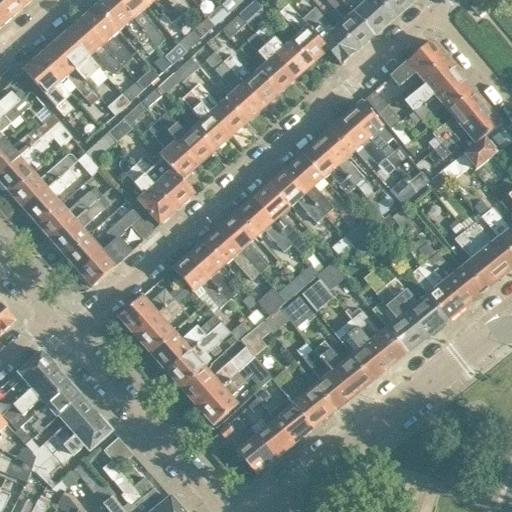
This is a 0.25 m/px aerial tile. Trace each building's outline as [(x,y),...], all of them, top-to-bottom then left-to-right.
[(0,0),(0,25),(2,27),(16,14),(2,0),(0,0)] [(2,0),(16,14),(32,1),(31,0),(2,0)] [(144,49),(151,42),(115,0),(107,0),(98,8),(119,34),(126,28),(144,49)] [(140,0),(115,0),(151,42),(157,49),(165,43),(158,36),(159,35),(142,15),(148,9),(140,0)] [(173,24),(181,17),(167,0),(140,0),(148,9),(155,3),(173,24)] [(167,0),(181,17),(189,10),(180,0),(167,0)] [(240,0),(228,0),(221,6),(228,14),(242,2),(240,0)] [(341,0),(325,0),(345,21),(338,27),(349,40),(346,42),(356,53),(359,50),(374,37),(341,0)] [(341,0),(374,37),(393,20),(384,11),(387,8),(379,0),(369,0),(361,7),(355,0),(341,0)] [(379,0),(387,8),(384,11),(393,20),(412,3),(409,0),(379,0)] [(488,5),(482,0),(481,0),(473,8),(478,13),(488,5)] [(256,1),(239,16),(246,24),(262,9),(256,1)] [(221,6),(211,15),(218,23),(228,14),(221,6)] [(287,6),(279,13),(298,35),(292,41),(290,43),(311,66),(313,64),(328,51),(301,22),(292,11),(287,6)] [(98,8),(83,20),(123,67),(132,60),(114,39),(119,34),(98,8)] [(317,8),(301,22),(328,51),(341,66),(356,53),(346,42),(349,40),(338,27),(336,30),(317,8)] [(229,38),(246,24),(239,16),(222,31),(229,38)] [(193,31),(200,40),(214,27),(207,19),(193,31)] [(83,20),(69,33),(91,59),(97,53),(115,74),(123,67),(83,20)] [(263,27),(255,35),(295,80),(311,66),(290,43),(283,49),(263,27)] [(186,52),(200,40),(193,31),(179,44),(186,52)] [(100,70),(91,59),(69,33),(54,46),(85,82),(100,70)] [(255,35),(246,42),(266,64),(258,71),(279,94),(295,80),(255,35)] [(206,45),(214,54),(220,49),(212,40),(206,45)] [(390,78),(399,87),(414,72),(420,79),(445,58),(431,42),(390,78)] [(54,46),(39,58),(61,84),(68,78),(86,99),(92,106),(100,99),(85,82),(54,46)] [(171,50),(164,57),(171,65),(178,59),(171,50)] [(232,55),(222,63),(263,109),(279,94),(258,71),(251,77),(232,55)] [(154,64),(162,73),(171,65),(164,57),(163,56),(154,64)] [(61,84),(39,58),(24,72),(64,117),(72,111),(73,110),(55,88),(61,84)] [(174,74),(178,79),(183,84),(199,70),(200,69),(191,58),(174,74)] [(413,112),(458,74),(445,58),(420,79),(425,85),(404,102),(413,112)] [(222,63),(215,70),(234,92),(225,100),(246,124),(263,109),(222,63)] [(136,83),(143,90),(158,77),(151,69),(136,83)] [(161,94),(178,79),(174,74),(157,89),(161,94)] [(447,111),(471,90),(458,74),(413,112),(421,122),(442,105),(447,111)] [(128,103),(143,90),(136,83),(122,96),(128,103)] [(199,84),(190,92),(230,138),(246,124),(225,100),(219,106),(199,84)] [(157,89),(142,104),(146,108),(161,94),(157,89)] [(441,145),(486,108),(471,90),(447,111),(452,118),(432,134),(434,138),(441,145)] [(0,118),(20,101),(11,92),(0,102),(0,118)] [(190,92),(181,100),(200,122),(194,128),(206,141),(202,144),(212,154),(215,151),(230,138),(190,92)] [(365,100),(377,114),(386,106),(374,92),(365,100)] [(107,109),(113,116),(128,103),(122,96),(107,109)] [(0,147),(6,142),(5,141),(4,140),(0,135),(0,134),(21,116),(31,107),(24,98),(20,101),(0,118),(0,147)] [(362,103),(348,116),(386,160),(394,153),(376,133),(383,128),(362,103)] [(130,123),(146,108),(142,104),(123,121),(127,126),(130,123)] [(400,122),(386,106),(377,114),(391,130),(400,122)] [(441,145),(433,152),(442,162),(469,139),(475,145),(487,135),(500,125),(486,108),(441,145)] [(166,114),(157,121),(197,167),(212,154),(202,144),(206,141),(194,128),(191,131),(185,136),(166,114)] [(6,142),(0,147),(0,173),(58,123),(52,116),(35,131),(33,130),(11,149),(6,142)] [(333,128),(332,130),(353,154),(355,152),(365,163),(370,159),(377,168),(386,160),(348,116),(333,128)] [(82,122),(74,129),(85,141),(100,128),(89,117),(82,122)] [(123,121),(107,135),(115,144),(131,130),(127,126),(123,121)] [(157,121),(148,130),(166,151),(160,157),(161,158),(181,181),(182,180),(197,167),(157,121)] [(0,173),(0,183),(8,193),(9,194),(33,174),(32,173),(31,172),(27,167),(49,147),(46,145),(54,138),(62,147),(72,138),(58,123),(0,173)] [(487,135),(475,145),(460,157),(470,168),(472,166),(476,170),(493,157),(494,156),(511,142),(511,139),(500,125),(487,135)] [(332,130),(316,144),(355,188),(376,211),(381,217),(393,207),(394,202),(388,195),(378,204),(374,192),(363,180),(346,160),(352,155),(353,154),(332,130)] [(94,163),(115,144),(107,135),(86,154),(94,163)] [(434,138),(427,144),(433,152),(441,145),(434,138)] [(316,144),(302,156),(323,180),(327,176),(345,196),(355,188),(316,144)] [(430,175),(440,161),(428,153),(419,167),(430,175)] [(86,154),(78,161),(93,177),(100,171),(94,163),(86,154)] [(33,174),(9,194),(10,195),(24,211),(68,170),(78,161),(73,155),(69,155),(61,162),(39,181),(33,174)] [(323,180),(302,156),(301,157),(299,158),(285,171),(324,216),(332,209),(313,188),(320,182),(322,181),(323,180)] [(146,157),(135,166),(175,212),(192,197),(195,194),(182,180),(181,181),(161,158),(159,160),(153,165),(146,157)] [(470,168),(460,157),(442,172),(450,181),(450,180),(452,182),(470,168)] [(135,166),(122,178),(133,190),(136,187),(144,196),(138,201),(160,226),(175,212),(135,166)] [(37,226),(38,227),(61,206),(60,205),(59,204),(54,198),(76,179),(68,170),(24,211),(36,224),(37,226)] [(324,216),(285,171),(270,184),(268,186),(289,210),(291,208),(297,203),(315,224),(324,216)] [(432,180),(435,183),(440,189),(450,181),(442,172),(432,180)] [(421,173),(407,184),(416,195),(429,183),(421,173)] [(511,180),(509,177),(500,184),(510,196),(502,202),(511,214),(511,180)] [(416,195),(407,184),(403,180),(390,191),(402,206),(416,195)] [(61,206),(38,227),(51,242),(102,196),(111,188),(104,181),(67,213),(61,206)] [(289,210),(268,186),(267,187),(251,201),(291,247),(300,239),(281,217),(288,210),(289,210)] [(64,257),(65,258),(88,237),(87,236),(86,235),(82,230),(110,205),(102,196),(51,242),(63,256),(64,257)] [(291,247),(251,201),(237,213),(235,215),(256,239),(264,232),(283,254),(291,247)] [(130,226),(131,227),(142,218),(141,217),(134,210),(95,244),(88,237),(65,258),(79,274),(124,233),(124,232),(130,226)] [(498,239),(511,256),(511,227),(509,230),(493,210),(482,219),(499,239),(498,239)] [(376,211),(361,224),(369,233),(372,232),(384,221),(381,217),(376,211)] [(256,239),(235,215),(234,216),(233,217),(226,223),(218,230),(258,275),(267,267),(248,246),(255,240),(256,239)] [(384,221),(372,232),(377,238),(395,223),(392,220),(389,217),(384,221)] [(142,218),(131,227),(144,242),(154,232),(153,231),(142,218)] [(460,226),(502,277),(511,269),(511,256),(498,239),(493,244),(476,223),(474,224),(469,218),(460,226)] [(462,268),(483,293),(483,292),(502,277),(460,226),(456,222),(450,227),(458,237),(455,240),(471,261),(465,266),(462,268)] [(361,224),(345,239),(353,248),(353,247),(369,233),(361,224)] [(258,275),(218,230),(205,241),(203,243),(224,267),(226,265),(232,260),(251,282),(258,275)] [(372,232),(369,233),(353,247),(358,254),(377,238),(372,232)] [(124,233),(79,274),(92,288),(131,253),(118,239),(125,233),(124,233)] [(353,248),(345,239),(343,237),(332,246),(342,257),(353,248)] [(414,247),(418,252),(424,247),(420,242),(414,247)] [(224,267),(203,243),(202,244),(187,257),(227,303),(235,295),(216,274),(223,268),(224,267)] [(424,247),(418,252),(427,263),(464,308),(472,301),(481,294),(482,294),(483,293),(462,268),(462,269),(455,274),(438,254),(435,256),(426,245),(424,247)] [(227,303),(187,257),(173,270),(193,293),(199,288),(218,310),(227,303)] [(426,297),(446,322),(464,308),(427,263),(411,276),(427,296),(426,297)] [(308,266),(292,280),(301,290),(315,278),(318,276),(308,266)] [(318,276),(315,278),(318,282),(327,293),(342,280),(330,266),(318,276)] [(375,275),(427,338),(446,322),(426,297),(416,306),(384,267),(375,275)] [(373,272),(363,280),(382,303),(370,312),(385,330),(406,355),(427,338),(375,275),(373,272)] [(258,275),(251,282),(263,296),(255,303),(268,318),(278,310),(284,304),(276,295),(258,275)] [(284,304),(301,290),(292,280),(276,295),(284,304)] [(302,295),(317,312),(332,300),(327,293),(318,282),(302,295)] [(174,301),(165,290),(149,305),(142,297),(118,318),(134,336),(174,301)] [(174,301),(134,336),(148,352),(151,355),(174,335),(166,326),(195,300),(186,290),(174,301)] [(255,303),(249,296),(242,302),(248,309),(255,303)] [(300,297),(281,313),(288,322),(290,324),(308,308),(300,297)] [(0,336),(15,323),(0,305),(0,336)] [(344,313),(351,322),(389,368),(406,355),(385,330),(379,335),(361,314),(353,305),(344,313)] [(268,318),(262,324),(268,332),(271,336),(288,322),(281,313),(278,310),(268,318)] [(174,335),(151,355),(166,373),(221,324),(214,316),(198,330),(196,328),(180,342),(174,335)] [(238,343),(240,342),(252,332),(244,322),(230,334),(238,343)] [(351,358),(350,358),(370,383),(389,368),(351,322),(341,330),(358,351),(352,357),(351,358)] [(166,373),(181,389),(204,369),(211,359),(206,354),(229,334),(221,324),(166,373)] [(268,332),(262,324),(252,332),(240,342),(246,349),(253,357),(265,347),(259,340),(268,332)] [(313,351),(352,398),(370,383),(350,358),(349,359),(341,366),(323,343),(313,351)] [(183,392),(198,409),(255,359),(253,357),(246,349),(212,379),(207,372),(205,371),(204,369),(181,389),(182,391),(183,392)] [(320,381),(313,387),(334,413),(352,398),(313,351),(302,360),(320,381)] [(2,398),(0,395),(0,412),(3,416),(56,369),(42,352),(17,374),(22,379),(2,398)] [(255,359),(198,409),(213,426),(237,405),(230,398),(247,383),(263,369),(255,359)] [(27,421),(23,416),(41,401),(45,405),(69,383),(56,369),(3,416),(16,431),(20,428),(27,421)] [(288,399),(313,430),(334,413),(313,387),(304,395),(285,371),(274,381),(288,399)] [(35,415),(39,420),(32,426),(39,434),(57,417),(81,397),(69,383),(45,405),(35,415)] [(263,388),(253,396),(257,400),(261,406),(271,398),(263,388)] [(39,467),(53,455),(98,416),(84,400),(81,397),(57,417),(60,420),(65,426),(43,445),(39,449),(31,441),(25,446),(26,448),(37,459),(33,468),(31,472),(33,473),(39,467)] [(274,421),(294,445),(313,430),(288,399),(269,415),(274,421)] [(253,413),(261,406),(257,400),(248,407),(253,413)] [(112,432),(98,416),(53,455),(60,464),(61,465),(83,446),(89,453),(112,432)] [(255,436),(275,460),(294,445),(274,421),(255,436)] [(231,423),(219,433),(224,439),(236,429),(231,423)] [(25,446),(31,441),(20,428),(16,431),(14,434),(25,446)] [(255,436),(236,452),(256,475),(275,460),(255,436)] [(110,461),(125,447),(118,439),(103,452),(110,461)] [(110,461),(118,469),(133,455),(125,447),(110,461)] [(37,459),(26,448),(15,458),(33,468),(37,459)] [(0,472),(5,474),(9,463),(0,459),(0,472)] [(84,463),(60,484),(66,489),(66,490),(79,479),(93,496),(103,488),(84,463)] [(39,467),(33,473),(41,481),(43,483),(46,486),(50,491),(55,487),(48,480),(49,479),(47,476),(39,467)] [(121,474),(111,482),(122,495),(119,497),(126,505),(121,510),(122,511),(151,511),(133,488),(121,474)] [(143,480),(133,488),(151,511),(182,511),(170,498),(164,503),(143,480)] [(50,491),(55,494),(59,491),(64,493),(66,489),(60,484),(60,483),(55,487),(50,491)] [(0,511),(4,506),(10,494),(1,489),(0,491),(0,511)] [(65,511),(77,511),(79,509),(69,497),(63,495),(57,508),(65,511)] [(111,498),(101,506),(105,511),(122,511),(121,510),(111,498)] [(45,511),(48,505),(39,500),(37,506),(33,511),(45,511)] [(33,511),(37,506),(27,501),(21,511),(33,511)]
